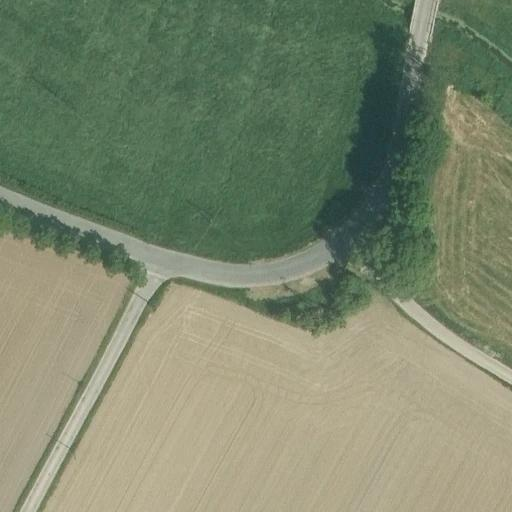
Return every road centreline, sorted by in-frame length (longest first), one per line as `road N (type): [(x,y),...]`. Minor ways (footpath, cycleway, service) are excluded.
road 1 (tertiary): [(427,0),(397,162),(373,207),(335,243),(292,266),(218,277),(0,194)]
road 2 (track): [(160,259),(21,511)]
road 3 (track): [(335,243),(418,316),(511,379)]
